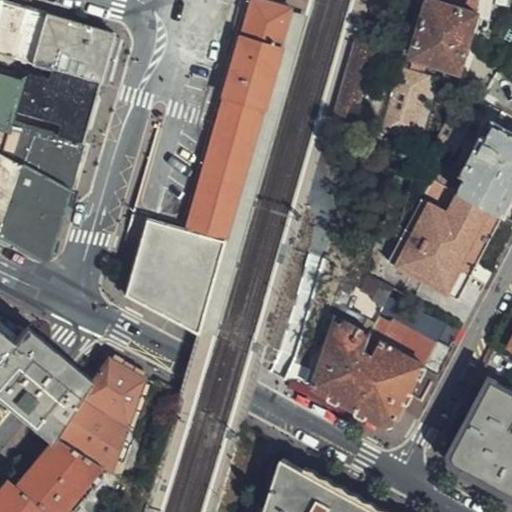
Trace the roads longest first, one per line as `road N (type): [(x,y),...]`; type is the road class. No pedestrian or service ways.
road 1 (secondary): [(399,475),(72,305)]
road 2 (residential): [(72,305),(151,10)]
road 3 (residential): [(399,475),(511,270)]
road 4 (residential): [(0,450),(65,337),(72,305)]
